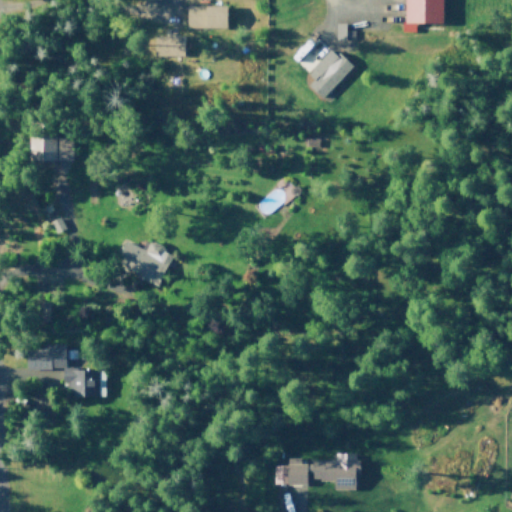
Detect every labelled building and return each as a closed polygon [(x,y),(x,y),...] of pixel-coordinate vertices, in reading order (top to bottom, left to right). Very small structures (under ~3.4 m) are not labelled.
[(403,0),(403,23),(398,23),(398,37),(414,37),(414,27),(440,28),(440,0),(403,0)] [(183,9),(183,33),(222,33),(222,8),(183,9)] [(153,35),(153,59),(180,58),(179,35),(153,35)] [(326,52),(304,77),(311,83),(307,87),(326,105),(356,71),(338,55),(334,59),(326,52)] [(34,128),(34,164),(69,164),(69,128),(34,128)] [(48,219),(53,232),(62,228),(58,216),(48,219)] [(121,244),(110,273),(153,289),(160,269),(170,273),(175,260),(161,255),(163,251),(145,244),(141,252),(121,244)] [(21,346),(21,371),(49,370),(48,366),(63,366),(62,345),(21,346)] [(59,369),(59,382),(64,382),(65,399),(105,397),(104,369),(75,370),(75,368),(59,369)] [(283,462),(283,491),(305,490),(305,476),(311,476),(311,480),(318,480),(318,483),(334,483),(334,492),(355,492),(355,475),(359,475),(359,466),(353,466),(353,453),(332,453),(332,461),(311,461),(311,465),(305,465),(305,471),(300,471),(300,464),(297,464),(297,461),(283,462)]
